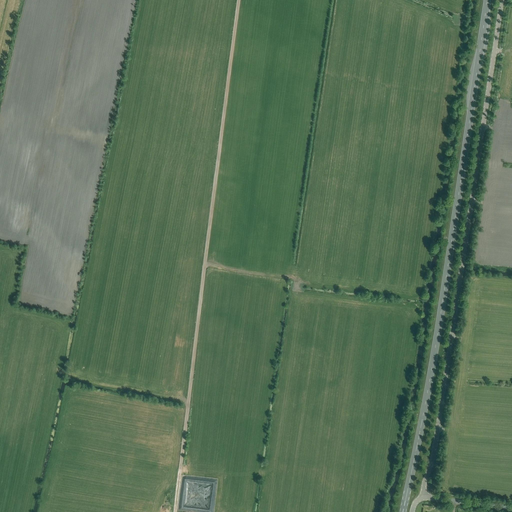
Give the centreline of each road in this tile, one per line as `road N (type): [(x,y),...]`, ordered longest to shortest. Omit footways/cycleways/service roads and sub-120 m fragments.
road 1 (primary): [(402,511),(487,0)]
road 2 (unclassified): [(423,497),(502,0)]
